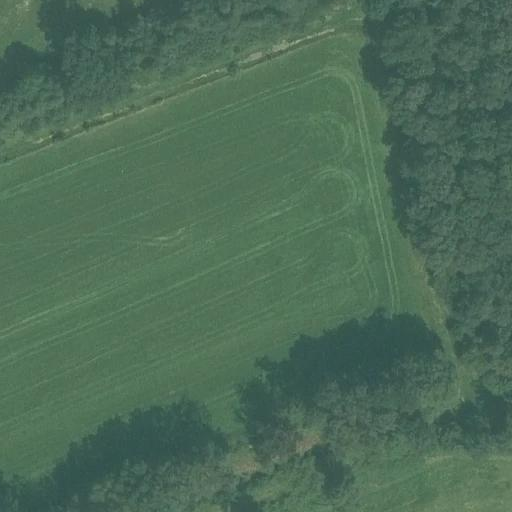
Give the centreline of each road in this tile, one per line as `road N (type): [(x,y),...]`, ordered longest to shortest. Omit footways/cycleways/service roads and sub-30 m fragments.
road 1 (track): [(0,150),(112,97),(251,49),(357,18),(379,25)]
road 2 (track): [(212,511),(461,402)]
